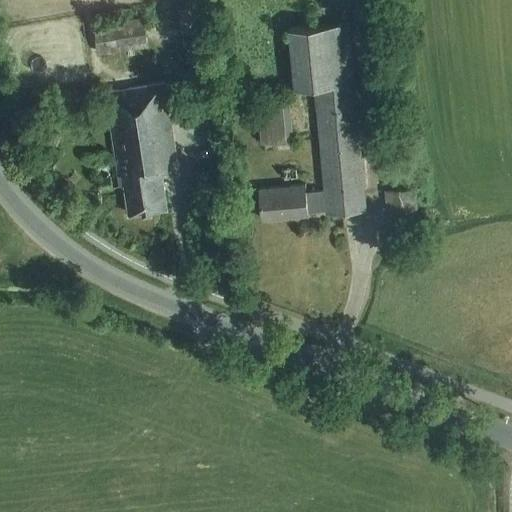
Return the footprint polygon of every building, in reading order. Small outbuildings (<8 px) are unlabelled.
[(142,17),(94,25),(98,53),(146,45),(142,17)] [(326,213),(365,209),(349,24),(288,29),(294,88),(315,86),(325,190),(304,192),(304,186),(259,190),(262,219),(307,214),(307,211),(325,209),(326,213)] [(128,214),(167,208),(162,176),(177,173),(164,84),(105,93),(119,181),(110,182),(109,177),(97,179),(99,189),(124,185),(128,214)] [(290,141),(288,103),(257,104),(260,143),(290,141)] [(282,170),(283,180),(296,179),(296,169),(282,170)] [(383,189),(385,212),(417,210),(415,186),(383,189)]
